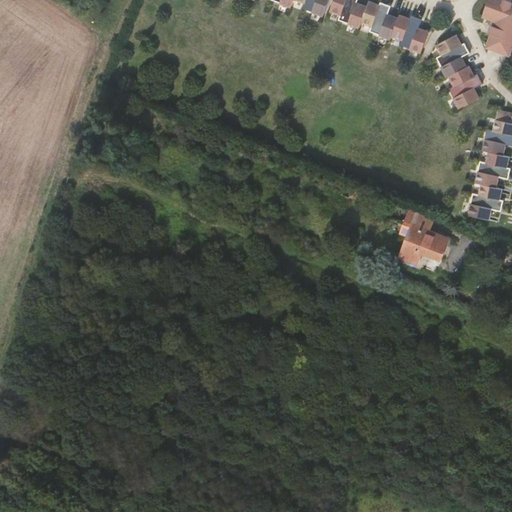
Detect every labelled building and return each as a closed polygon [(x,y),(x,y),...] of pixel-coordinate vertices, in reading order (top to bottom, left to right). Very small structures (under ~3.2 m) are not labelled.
[(272,0),(292,7),(294,0),(297,0),(305,3),(303,8),(324,16),(329,0),(272,0)] [(401,45),(421,53),(430,33),(418,28),(422,20),(412,16),(410,19),(400,15),(398,19),(388,15),(391,6),(381,2),(380,6),(369,2),(367,7),(357,3),(357,0),(334,0),(330,10),(341,14),(339,19),(360,28),(362,22),(372,26),(370,31),(391,39),(392,36),(403,40),(401,45)] [(487,47),(509,55),(511,47),(511,6),(494,0),(489,0),(483,16),(494,20),(497,21),(492,36),(487,47)] [(497,21),(494,20),(488,34),(492,36),(497,21)] [(450,88),(460,108),(479,99),(474,88),(483,84),(478,74),(475,75),(470,66),(468,67),(463,57),(470,53),(465,43),(462,45),(457,35),(437,45),(442,55),(437,58),(447,77),(450,76),(455,86),(450,88)] [(494,130),(488,129),(483,150),(489,152),(487,162),(481,161),(476,183),(482,184),(479,194),(473,193),(468,215),(490,220),(492,209),(501,211),(504,200),(500,200),(503,189),(497,188),(499,177),(509,179),(511,168),(507,168),(510,157),(504,155),(506,145),(511,145),(511,112),(499,110),(497,120),(496,119),(494,130)] [(423,142),(430,145),(433,137),(426,135),(423,142)] [(411,208),(401,232),(409,235),(401,256),(417,263),(422,251),(440,258),(446,240),(428,232),(434,216),(411,208)]
